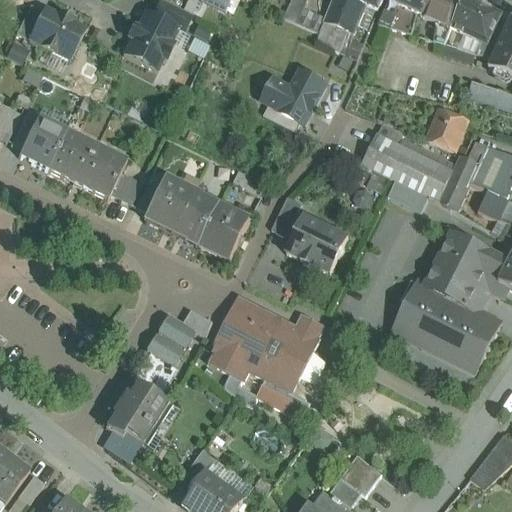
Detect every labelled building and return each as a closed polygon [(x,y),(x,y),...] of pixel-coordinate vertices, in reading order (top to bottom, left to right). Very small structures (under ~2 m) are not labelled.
[(296,0),(294,0),(284,21),(296,26),(302,13),(306,4),(296,0)] [(357,31),(367,10),(375,14),(377,15),(383,2),(378,0),(360,0),(358,5),(348,0),(334,0),(325,23),(324,26),(353,38),(357,31)] [(391,0),(389,6),(417,18),(423,0),(391,0)] [(466,1),(463,0),(428,0),(421,20),(451,33),(451,31),(466,1)] [(466,1),(451,31),(482,46),(488,48),(488,47),(502,17),(466,1)] [(192,20),(160,4),(152,19),(179,32),(178,33),(184,36),(192,20)] [(417,18),(389,6),(378,29),(411,39),(417,18)] [(30,10),(16,38),(28,44),(43,16),(30,10)] [(367,10),(357,31),(367,36),(375,14),(367,10)] [(58,18),(45,11),(43,16),(28,44),(69,65),(86,32),(72,25),(73,23),(59,16),(58,18)] [(325,23),(302,13),(296,26),(320,36),(324,26),(325,23)] [(145,15),(137,30),(133,29),(127,42),(130,44),(123,59),(157,76),(163,64),(166,65),(175,48),(172,47),(178,33),(179,32),(152,19),(145,15)] [(511,22),(493,64),(489,73),(511,83),(511,22)] [(353,38),(324,26),(320,36),(316,47),(358,65),(362,54),(351,50),(355,39),(353,38)] [(488,48),(482,46),(478,60),(493,64),(498,52),(488,47),(488,48)] [(301,126),(305,128),(325,90),(300,77),(292,93),(274,84),(262,106),(269,109),(301,126)] [(511,100),(472,88),(468,100),(511,114),(511,100)] [(301,126),(269,109),(263,121),(295,137),(301,126)] [(18,124),(0,114),(0,143),(7,147),(18,124)] [(468,125),(440,114),(427,144),(456,156),(468,125)] [(22,154),(19,160),(48,174),(67,136),(38,121),(32,132),(22,154)] [(32,132),(22,127),(11,149),(22,154),(32,132)] [(447,175),(452,164),(401,143),(403,138),(383,129),(363,170),(397,186),(429,202),(443,173),(447,175)] [(67,136),(48,174),(107,203),(109,199),(120,177),(126,165),(67,136)] [(480,164),(487,149),(475,144),(469,159),(480,164)] [(480,169),(470,189),(488,197),(507,205),(511,190),(511,160),(488,152),(480,169)] [(452,164),(447,175),(453,178),(461,161),(455,159),(452,164)] [(480,169),(461,161),(453,178),(440,207),(457,215),(470,189),(480,169)] [(447,175),(443,173),(429,202),(440,207),(453,178),(447,175)] [(265,188),(239,175),(233,188),(259,201),(265,188)] [(142,188),(120,177),(109,199),(131,209),(142,188)] [(193,196),(163,181),(157,194),(146,216),(143,222),(174,237),(193,196)] [(429,202),(397,186),(389,201),(422,217),(429,202)] [(146,189),(135,211),(146,216),(157,194),(146,189)] [(220,209),(193,196),(174,237),(200,250),(220,209)] [(498,227),(507,205),(488,197),(478,217),(498,227)] [(288,202),(272,234),(286,241),(302,209),(288,202)] [(511,232),(511,206),(507,205),(498,227),(511,232)] [(220,209),(200,250),(230,264),(250,224),(220,209)] [(349,243),(304,221),(286,257),(302,264),(301,266),(314,273),(315,271),(331,279),(349,243)] [(508,248),(511,242),(511,232),(498,227),(495,236),(503,241),(501,244),(506,248),(508,248)] [(452,238),(426,290),(418,286),(393,336),(476,378),(501,328),(499,327),(478,317),(489,296),(503,303),(508,293),(499,288),(510,267),(499,262),(454,239),(452,238)] [(511,250),(508,248),(506,248),(499,262),(510,267),(511,263),(511,250)] [(511,263),(510,267),(499,288),(508,293),(511,295),(511,263)] [(296,329),(241,301),(240,303),(238,302),(211,355),(213,356),(207,366),(209,367),(208,368),(243,386),(244,384),(245,385),(250,376),(291,398),(291,396),(293,397),(320,344),(319,343),(325,331),(301,319),(296,329)] [(213,326),(190,314),(181,328),(194,336),(194,337),(204,343),(213,326)] [(181,328),(169,320),(146,356),(149,358),(132,386),(136,388),(136,387),(159,402),(176,375),(172,372),(194,337),(194,336),(181,328)] [(159,402),(136,387),(136,388),(129,399),(125,396),(112,417),(114,419),(105,432),(121,443),(125,437),(142,448),(168,407),(159,402)] [(261,388),(255,401),(288,417),(294,404),(261,388)] [(511,443),(504,440),(470,484),(485,494),(511,468),(511,443)] [(0,454),(0,475),(10,462),(0,454)] [(382,479),(358,460),(341,483),(362,498),(367,501),(382,479)] [(29,476),(10,462),(0,475),(0,499),(7,505),(29,476)] [(192,467),(177,488),(190,498),(205,477),(192,467)] [(240,511),(245,505),(205,477),(190,498),(183,507),(189,511),(240,511)] [(33,480),(18,501),(29,508),(44,488),(33,480)] [(312,511),(351,511),(362,498),(341,483),(329,500),(324,496),(312,511)] [(77,511),(64,502),(57,511),(77,511)]
